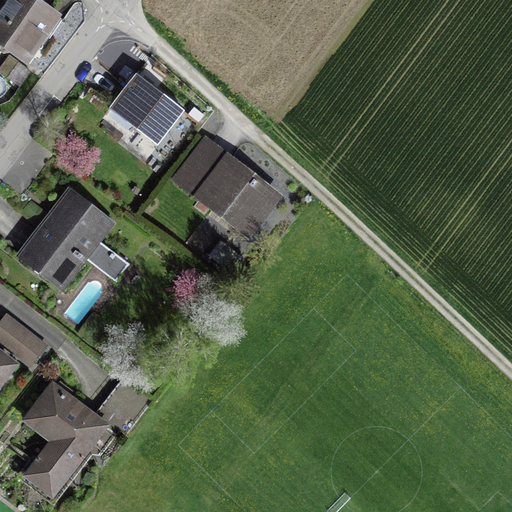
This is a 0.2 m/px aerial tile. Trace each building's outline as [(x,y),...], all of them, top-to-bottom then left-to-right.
[(34,0),(7,0),(0,10),(0,43),(25,60),(57,15),(34,0)] [(138,75),(112,113),(162,147),(188,109),(138,75)] [(210,135),(174,182),(251,241),(287,195),(210,135)] [(28,268),(62,293),(86,260),(117,282),(131,263),(103,243),(118,224),(81,196),(28,268)] [(0,324),(0,340),(32,364),(48,344),(8,314),(0,324)] [(0,380),(13,362),(0,352),(0,380)] [(47,446),(23,474),(63,508),(150,405),(122,382),(94,415),(55,382),(20,423),(47,446)]
